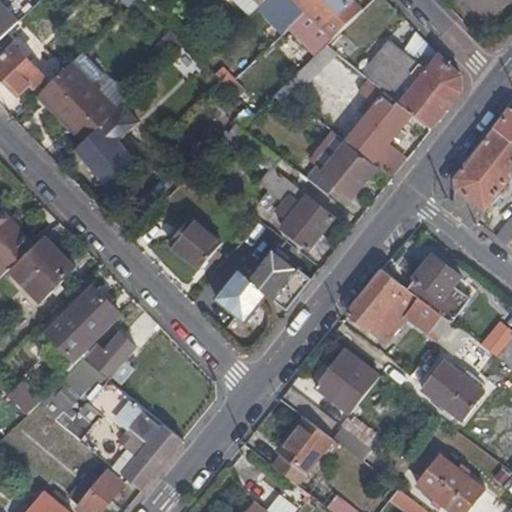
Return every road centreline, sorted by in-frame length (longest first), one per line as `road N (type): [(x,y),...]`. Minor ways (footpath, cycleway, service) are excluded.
road 1 (residential): [(251,391),(0,134)]
road 2 (tertiary): [(251,391),(411,194)]
road 3 (tertiary): [(156,511),(251,391)]
road 4 (tertiary): [(411,194),(497,86)]
road 5 (residential): [(411,194),(511,272)]
